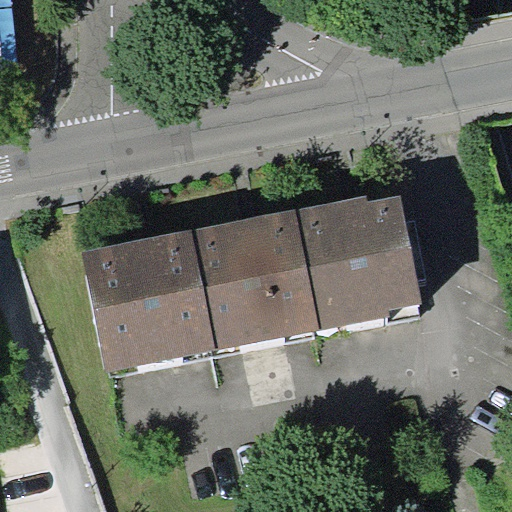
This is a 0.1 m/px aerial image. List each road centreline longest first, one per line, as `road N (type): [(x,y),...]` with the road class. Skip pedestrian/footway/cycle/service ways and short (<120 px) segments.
road 1 (residential): [(0,246),(81,511)]
road 2 (residential): [(105,160),(372,99)]
road 3 (residential): [(189,0),(372,99)]
road 4 (residential): [(94,0),(105,160)]
road 5 (residential): [(372,99),(511,75)]
